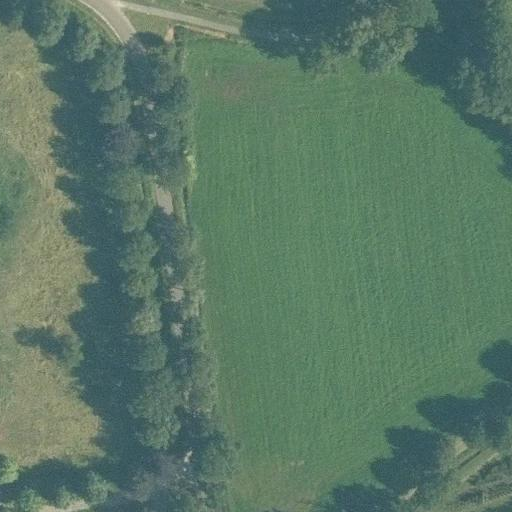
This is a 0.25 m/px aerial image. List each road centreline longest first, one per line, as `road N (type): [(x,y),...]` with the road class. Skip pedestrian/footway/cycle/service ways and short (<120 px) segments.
road 1 (unclassified): [(207,511),(152,101),(122,27),(96,0)]
road 2 (unclassified): [(390,511),(441,456),(511,411)]
